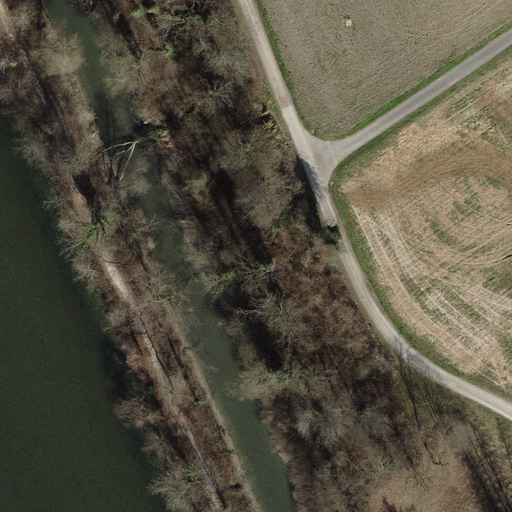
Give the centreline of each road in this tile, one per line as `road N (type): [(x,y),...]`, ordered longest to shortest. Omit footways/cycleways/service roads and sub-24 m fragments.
road 1 (track): [(511,412),(431,372),(375,313),(236,0)]
road 2 (track): [(511,34),(308,166)]
